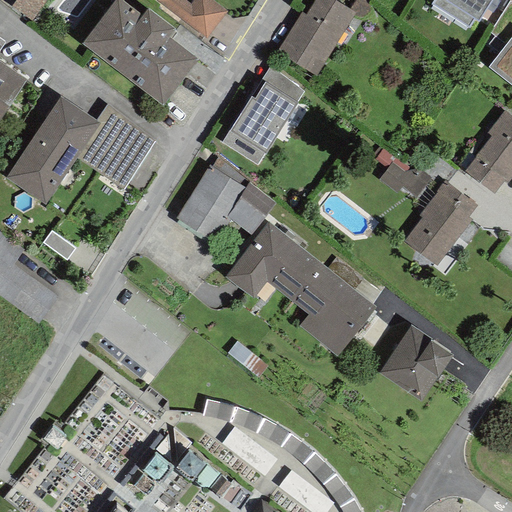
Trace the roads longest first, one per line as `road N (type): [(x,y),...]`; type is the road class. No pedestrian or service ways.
road 1 (residential): [(0,444),(281,0)]
road 2 (residential): [(438,472),(511,358)]
